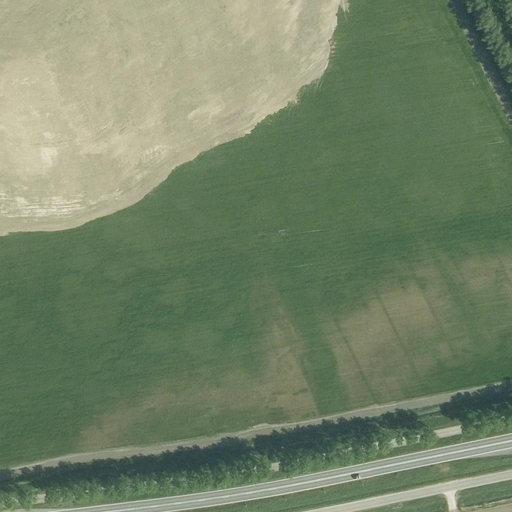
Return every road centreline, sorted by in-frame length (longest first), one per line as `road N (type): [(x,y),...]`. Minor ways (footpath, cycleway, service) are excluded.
road 1 (unclassified): [(0,502),(248,470),(511,414)]
road 2 (trunk): [(112,511),(511,439)]
road 3 (unclassified): [(326,511),(511,474)]
